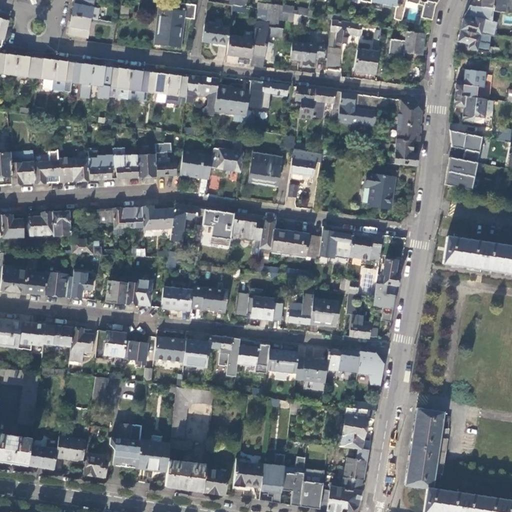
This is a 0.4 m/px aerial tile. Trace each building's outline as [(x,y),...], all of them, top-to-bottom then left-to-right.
[(93,0),(74,0),(73,7),(72,15),(90,19),(92,10),(93,0)] [(394,18),(400,20),(403,0),(421,3),(418,22),(414,21),(413,32),(424,33),(428,34),(433,11),(434,7),(437,0),(396,0),(396,7),(394,18)] [(471,0),(469,5),(493,8),(493,11),(504,13),(506,0),(471,0)] [(184,18),(193,19),(195,5),(177,3),(176,10),(158,8),(154,44),(180,47),(184,18)] [(257,8),(258,8),(280,12),(282,12),(283,7),(258,3),(257,8)] [(292,7),(283,5),(283,7),(282,12),(294,14),(297,14),(297,12),(292,11),(292,7)] [(487,19),(492,17),(493,11),(493,8),(469,5),(464,14),(474,16),(473,20),(462,18),(461,24),(460,29),(485,35),(487,25),(482,24),(484,18),(487,19)] [(258,8),(250,65),(262,67),(267,35),(282,37),(283,28),(278,28),(280,12),(258,8)] [(90,19),(72,15),(70,25),(68,34),(86,38),(90,19)] [(320,18),(307,16),(306,24),(319,26),(320,18)] [(337,20),(332,20),(328,48),(332,49),(334,33),(337,33),(336,43),(347,45),(348,35),(358,36),(360,24),(358,23),(347,22),(337,20)] [(204,24),(202,41),(227,45),(229,27),(204,24)] [(381,27),(367,25),(360,24),(358,36),(358,38),(375,41),(379,42),(381,27)] [(490,44),(492,35),(485,35),(460,29),(459,34),(457,41),(469,43),(468,48),(477,50),(479,50),(490,51),(490,44)] [(413,32),(406,31),(405,40),(390,39),(388,55),(403,56),(404,52),(421,54),(422,46),(424,33),(413,32)] [(226,54),(250,58),(253,38),(229,35),(226,54)] [(323,58),(324,46),(320,46),(321,42),(314,41),(314,45),(291,42),(290,59),(303,61),(303,64),(313,66),(314,57),(323,58)] [(267,42),(265,60),(272,61),(274,43),(267,42)] [(490,51),(479,50),(478,56),(489,57),(492,57),(493,45),(490,44),(490,51)] [(355,50),(352,71),(375,74),(378,52),(355,50)] [(0,73),(14,75),(16,57),(5,55),(0,54),(0,73)] [(327,54),(325,68),(338,70),(340,56),(327,54)] [(33,77),(35,59),(25,58),(16,57),(14,75),(33,77)] [(52,80),(54,61),(43,60),(35,59),(33,77),(42,78),(41,89),(50,90),(52,80)] [(71,82),(73,64),(63,62),(54,61),(52,80),(71,82)] [(89,84),(92,66),(81,65),(73,64),(71,82),(89,84)] [(108,86),(110,68),(101,67),(92,66),(89,84),(108,86)] [(127,89),(129,70),(122,69),(110,68),(108,86),(127,89)] [(456,83),(455,95),(475,96),(477,86),(480,86),(483,86),(485,71),(466,69),(465,77),(463,84),(456,83)] [(146,91),(148,73),(139,71),(129,70),(127,89),(146,91)] [(165,93),(167,75),(156,74),(148,73),(146,91),(165,93)] [(213,111),(217,86),(213,78),(200,76),(187,74),(186,77),(185,96),(184,103),(193,104),(194,99),(197,96),(203,97),(208,101),(207,105),(202,110),(205,115),(212,116),(213,111)] [(185,96),(186,77),(174,76),(167,75),(165,93),(164,103),(177,104),(179,95),(185,96)] [(257,81),(250,80),(249,90),(247,106),(258,108),(260,92),(269,93),(270,83),(257,81)] [(278,84),(270,83),(269,93),(286,95),(287,85),(278,84)] [(247,106),(249,90),(217,86),(213,111),(233,114),(244,115),(246,115),(247,106)] [(307,87),(296,86),(295,99),(301,99),(299,108),(298,108),(297,115),(298,116),(298,119),(310,120),(311,118),(315,88),(307,87)] [(331,91),(315,88),(311,118),(323,120),(325,103),(333,104),(330,118),(333,119),(332,123),(336,124),(337,119),(340,92),(331,91)] [(347,93),(340,92),(337,119),(374,123),(375,110),(361,108),(352,107),(354,93),(347,93)] [(362,94),(354,93),(352,107),(361,108),(362,94)] [(362,94),(361,108),(375,110),(397,112),(398,112),(399,99),(362,94)] [(491,123),(494,99),(479,97),(476,96),(475,96),(455,95),(453,107),(461,108),(461,110),(463,110),(462,114),(461,119),(491,123)] [(397,128),(396,138),(412,141),(418,142),(419,127),(418,127),(418,125),(418,121),(420,121),(421,110),(413,101),(399,99),(398,112),(397,112),(396,128),(397,128)] [(244,115),(233,114),(232,121),(243,122),(244,115)] [(40,117),(29,116),(30,124),(40,124),(40,117)] [(511,134),(511,129),(499,128),(497,139),(510,142),(511,134)] [(450,146),(464,149),(462,159),(477,162),(482,136),(449,130),(450,146)] [(294,137),(284,136),(283,147),(294,150),(306,151),(307,145),(293,143),(294,137)] [(393,163),(415,166),(416,155),(411,154),(412,141),(396,138),(393,163)] [(124,148),(112,149),(112,156),(112,157),(124,156),(124,148)] [(215,168),(239,172),(242,152),(238,151),(222,149),(219,149),(218,149),(215,168)] [(192,152),(182,150),(179,175),(208,179),(212,152),(195,150),(192,152)] [(294,150),(290,174),(313,177),(315,162),(320,163),(321,154),(306,151),(294,150)] [(34,181),(34,183),(38,183),(59,182),(57,159),(57,151),(48,152),(48,159),(32,160),(34,181)] [(166,151),(155,152),(155,154),(156,176),(164,175),(175,175),(174,163),(168,163),(168,159),(166,159),(166,151)] [(34,181),(32,160),(32,152),(14,153),(15,163),(10,163),(11,176),(11,185),(15,185),(23,184),(22,181),(34,181)] [(10,163),(9,153),(0,153),(0,179),(5,180),(5,176),(11,176),(10,163)] [(260,181),(277,184),(281,157),(252,153),(247,181),(259,183),(260,181)] [(155,154),(137,155),(138,177),(148,176),(156,176),(155,154)] [(138,177),(137,155),(124,156),(112,157),(113,168),(116,168),(116,178),(128,178),(138,177)] [(96,158),(88,159),(88,160),(89,180),(99,179),(110,179),(109,168),(113,168),(112,157),(112,156),(96,157),(96,158)] [(462,159),(449,157),(446,171),(474,176),(477,162),(462,159)] [(65,158),(57,159),(59,182),(73,181),(89,180),(88,160),(66,161),(65,158)] [(471,190),(474,176),(446,171),(444,184),(446,185),(471,190)] [(367,205),(389,208),(391,191),(393,177),(371,174),(371,175),(366,174),(365,186),(369,186),(367,205)] [(288,185),(286,197),(296,199),(298,186),(288,185)] [(202,222),(204,209),(185,206),(174,205),(174,209),(171,228),(169,239),(181,241),(184,219),(202,222)] [(153,210),(153,206),(141,207),(143,227),(143,230),(171,228),(174,209),(153,210)] [(122,228),(143,227),(141,207),(125,208),(112,209),(112,222),(113,233),(123,232),(122,228)] [(112,222),(112,209),(102,209),(96,210),(97,223),(112,222)] [(211,227),(209,244),(229,247),(231,233),(234,214),(228,213),(204,209),(202,222),(202,225),(211,227)] [(84,225),(84,210),(77,211),(68,211),(69,227),(84,225)] [(70,235),(69,227),(68,211),(56,212),(51,212),(52,233),(52,235),(70,235)] [(52,233),(51,212),(40,213),(41,216),(28,217),(29,235),(52,233)] [(255,225),(256,217),(244,215),(234,214),(231,233),(241,234),(240,237),(260,240),(262,226),(255,225)] [(12,220),(11,215),(3,215),(1,216),(2,236),(2,238),(23,236),(21,219),(12,220)] [(269,219),(264,218),(260,248),(264,248),(271,249),(270,252),(305,256),(308,235),(308,234),(286,231),(274,229),(275,219),(269,219)] [(192,240),(199,241),(202,225),(194,224),(192,240)] [(332,232),(322,230),(321,237),(318,257),(333,259),(333,258),(348,260),(348,256),(352,235),(332,232)] [(308,235),(305,256),(318,258),(318,257),(321,237),(308,235)] [(365,237),(352,235),(348,256),(368,259),(368,258),(378,259),(381,240),(365,237)] [(511,246),(505,246),(505,241),(479,237),(478,241),(447,237),(443,263),(467,267),(502,272),(511,273),(511,246)] [(93,254),(93,247),(92,239),(90,239),(70,241),(71,254),(93,254)] [(264,248),(260,248),(259,248),(256,271),(270,273),(277,273),(281,274),(282,270),(261,267),(264,248)] [(166,261),(190,263),(191,256),(177,254),(177,253),(167,251),(166,261)] [(397,285),(398,275),(394,274),(395,270),(397,261),(385,259),(382,274),(384,274),(383,283),(383,284),(397,285)] [(26,272),(27,265),(5,263),(5,266),(1,265),(0,276),(0,289),(10,290),(24,292),(26,272)] [(89,272),(72,270),(71,276),(69,297),(75,297),(80,298),(82,289),(91,289),(92,279),(88,278),(89,272)] [(26,272),(24,292),(29,292),(43,294),(46,274),(26,272)] [(67,274),(46,272),(46,274),(43,294),(58,296),(69,297),(71,276),(66,276),(67,274)] [(382,274),(376,273),(375,282),(383,283),(384,274),(382,274)] [(138,283),(128,282),(127,283),(125,303),(136,304),(137,302),(149,303),(151,280),(138,279),(138,283)] [(350,279),(345,279),(344,292),(357,294),(358,287),(349,286),(350,279)] [(107,281),(105,301),(113,302),(125,303),(127,283),(107,281)] [(380,320),(390,322),(393,305),(397,285),(383,284),(375,283),(372,306),(382,308),(380,320)] [(226,290),(192,286),(191,291),(190,306),(201,307),(201,308),(213,309),(213,311),(224,312),(226,290)] [(159,307),(189,310),(190,306),(191,291),(162,287),(159,307)] [(287,321),(309,324),(309,322),(312,300),(314,289),(303,288),(302,301),(304,301),(303,303),(290,302),(287,321)] [(352,314),(348,336),(356,337),(368,338),(369,332),(370,322),(364,322),(365,314),(355,313),(353,310),(355,296),(348,295),(346,313),(352,314)] [(251,317),(271,319),(273,308),(274,299),(253,297),(251,317)] [(336,303),(312,300),(309,322),(334,324),(336,303)] [(273,308),(271,319),(278,320),(279,308),(273,308)] [(5,320),(0,319),(0,344),(17,347),(20,322),(5,320)] [(17,348),(30,350),(31,345),(43,346),(43,343),(45,325),(32,323),(20,322),(17,347),(17,348)] [(45,325),(43,343),(70,346),(72,327),(60,326),(45,325)] [(72,327),(70,346),(69,360),(82,361),(83,351),(90,352),(92,334),(83,333),(84,329),(72,327)] [(97,330),(94,357),(101,358),(104,331),(97,330)] [(125,341),(126,333),(115,332),(106,331),(104,354),(123,356),(125,341)] [(220,337),(208,335),(208,342),(207,348),(219,349),(217,364),(226,365),(225,375),(235,376),(236,362),(237,351),(230,350),(231,338),(220,337)] [(172,338),(156,337),(153,359),(183,362),(186,340),(172,338)] [(239,339),(231,338),(230,350),(237,351),(239,339)] [(254,343),(255,340),(248,340),(239,339),(237,351),(236,362),(236,363),(255,365),(254,371),(265,372),(266,368),(268,349),(268,344),(254,343)] [(196,341),(186,340),(183,362),(183,364),(205,366),(207,348),(208,342),(196,341)] [(123,356),(123,358),(145,360),(146,354),(151,355),(151,349),(147,349),(147,344),(125,341),(123,356)] [(297,357),(298,353),(280,351),(268,349),(266,368),(295,372),(297,357)] [(335,349),(328,349),(327,360),(326,369),(338,370),(339,364),(345,365),(346,351),(335,349)] [(350,351),(346,351),(345,365),(339,364),(338,370),(326,369),(325,376),(336,377),(336,375),(348,376),(348,377),(355,378),(356,372),(357,366),(349,365),(350,351)] [(358,352),(350,351),(349,365),(357,366),(358,352)] [(376,354),(358,352),(357,366),(356,372),(368,373),(370,383),(380,385),(382,371),(383,364),(376,354)] [(295,379),(308,380),(325,381),(325,376),(326,369),(327,360),(313,359),(313,357),(310,356),(304,356),(303,358),(297,357),(295,372),(295,379)] [(205,366),(183,364),(180,387),(203,389),(205,366)] [(40,367),(40,371),(39,373),(67,376),(67,373),(68,370),(40,367)] [(0,368),(0,384),(22,388),(17,423),(32,425),(39,373),(40,371),(0,368)] [(143,381),(150,382),(152,369),(145,368),(143,381)] [(107,377),(94,376),(90,399),(104,400),(107,377)] [(325,381),(308,380),(307,388),(324,389),(325,381)] [(211,403),(213,390),(203,389),(180,387),(176,387),(169,444),(167,460),(183,462),(184,450),(191,451),(192,441),(183,440),(187,409),(192,403),(199,402),(211,403)] [(263,397),(263,391),(233,387),(233,392),(243,394),(252,395),(263,397)] [(251,402),(252,395),(243,394),(242,400),(251,402)] [(376,403),(353,400),(352,408),(375,410),(376,403)] [(373,419),(375,410),(352,408),(346,407),(343,423),(341,423),(338,436),(362,439),(365,426),(366,418),(373,419)] [(511,511),(511,497),(496,495),(495,499),(465,494),(466,490),(439,486),(448,428),(447,428),(450,415),(443,414),(443,411),(416,407),(415,416),(409,458),(405,484),(427,488),(423,511),(511,511)] [(141,425),(119,423),(118,439),(121,439),(120,446),(121,446),(119,463),(136,465),(139,440),(141,425)] [(0,433),(0,461),(6,462),(26,465),(29,444),(30,438),(0,433)] [(84,440),(57,435),(55,448),(54,457),(82,461),(84,440)] [(150,442),(139,440),(136,465),(136,468),(166,471),(167,460),(169,444),(160,443),(161,437),(150,436),(150,442)] [(362,439),(338,436),(337,446),(342,446),(343,446),(350,447),(368,449),(369,445),(369,441),(362,440),(362,439)] [(118,439),(109,438),(108,444),(113,450),(111,465),(136,468),(136,465),(119,463),(121,446),(120,446),(121,439),(118,439)] [(42,468),(52,469),(54,457),(55,448),(29,444),(26,465),(42,468)] [(348,457),(350,447),(343,446),(342,456),(348,457)] [(366,463),(368,449),(350,447),(348,457),(342,456),(340,466),(345,466),(343,477),(363,479),(364,475),(366,463)] [(101,455),(86,453),(83,474),(94,475),(104,477),(105,465),(100,464),(101,455)] [(294,467),(283,466),(280,489),(290,491),(290,496),(289,504),(299,506),(302,481),(304,458),(295,457),(294,467)] [(167,460),(166,471),(164,486),(183,489),(201,491),(204,469),(204,464),(189,463),(183,462),(167,460)] [(235,461),(232,484),(250,487),(250,485),(260,486),(263,464),(235,461)] [(283,465),(263,463),(263,464),(260,486),(260,490),(267,491),(266,495),(271,496),(271,502),(279,503),(280,489),(283,466),(283,465)] [(204,469),(201,491),(211,493),(224,495),(227,472),(204,469)] [(321,489),(318,509),(327,510),(338,511),(346,511),(356,505),(363,479),(343,477),(341,476),(339,488),(333,487),(330,486),(330,487),(329,490),(321,489)] [(318,509),(321,489),(322,483),(302,481),(299,506),(308,507),(318,509)]
